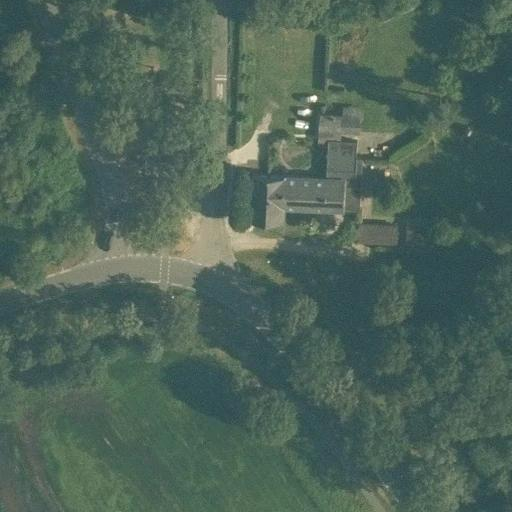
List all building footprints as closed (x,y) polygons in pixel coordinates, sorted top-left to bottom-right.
[(416,5),(413,0),(380,0),(376,2),(384,20),(416,5)] [(334,129),(342,129),(343,114),(320,113),(319,128),(319,141),(329,142),(329,137),(334,138),(334,129)] [(328,155),(327,177),(327,192),(299,191),(299,206),(345,208),(361,208),(362,156),(357,156),(357,139),(334,138),(329,137),(329,142),(328,155)] [(284,205),(299,206),(299,191),(327,192),(327,177),(253,173),(251,219),(284,221),(284,205)] [(398,241),(398,224),(360,222),(359,239),(398,241)]
